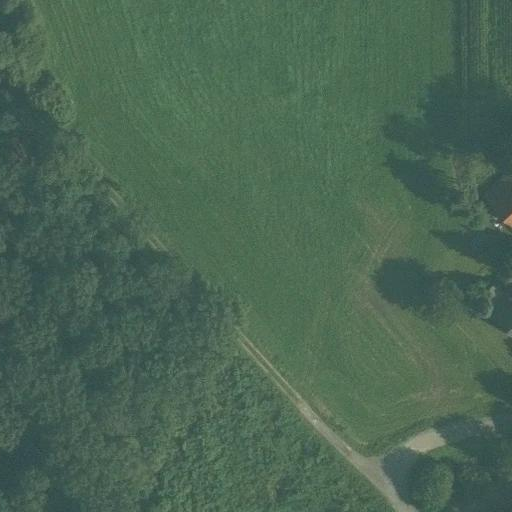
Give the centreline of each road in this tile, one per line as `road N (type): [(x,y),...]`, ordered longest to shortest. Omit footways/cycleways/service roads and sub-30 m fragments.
road 1 (track): [(382,468),(306,395),(0,55)]
road 2 (unclassified): [(511,414),(455,419),(414,435),(382,468),(417,511)]
